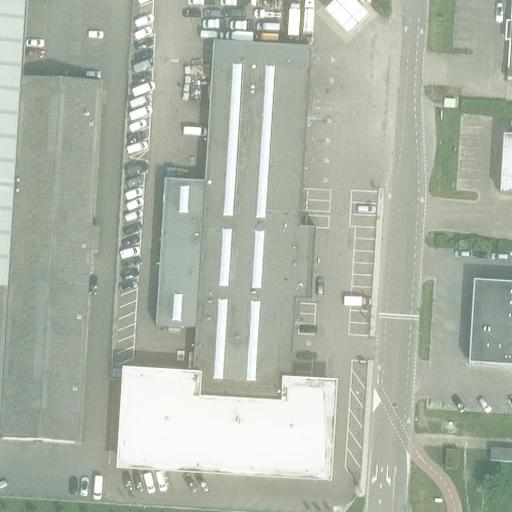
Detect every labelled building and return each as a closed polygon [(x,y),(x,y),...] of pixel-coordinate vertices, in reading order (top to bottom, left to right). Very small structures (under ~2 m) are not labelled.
[(0,0),(0,286),(8,287),(21,78),(25,0),(0,0)] [(370,15),(356,0),(335,0),(326,9),(349,34),(370,15)] [(211,63),(204,183),(164,181),(159,254),(313,263),(315,229),(299,228),(310,48),(213,43),(211,63)] [(8,287),(0,286),(0,439),(78,444),(100,83),(21,78),(8,287)] [(511,137),(503,137),(499,196),(511,196),(511,137)] [(289,386),(295,301),(311,302),(313,263),(159,254),(155,327),(195,329),(192,380),(127,376),(122,465),(325,478),(322,388),(289,386)] [(511,368),(511,285),(473,284),(468,365),(511,368)] [(511,449),(490,449),(489,461),(511,462),(511,449)] [(446,451),(444,469),(456,470),(457,451),(446,451)]
